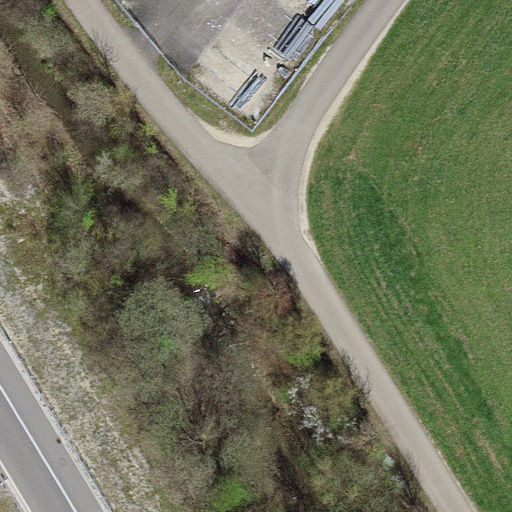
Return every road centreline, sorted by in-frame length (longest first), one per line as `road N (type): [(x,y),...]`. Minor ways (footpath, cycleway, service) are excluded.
road 1 (unclassified): [(371,0),(240,169),(456,511)]
road 2 (track): [(91,0),(240,169)]
